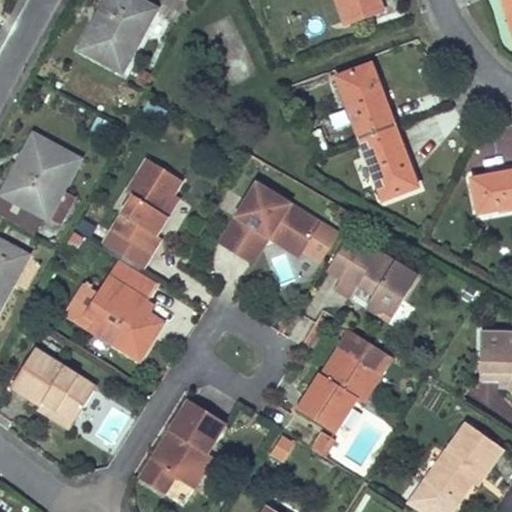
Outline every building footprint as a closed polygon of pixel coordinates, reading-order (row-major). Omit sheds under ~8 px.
[(157,8),(141,0),(106,0),(80,50),(122,72),(157,8)] [(161,0),(156,10),(179,22),(189,3),(184,0),(161,0)] [(379,0),(337,0),(345,24),(383,10),(379,0)] [(368,67),(335,79),(359,139),(391,128),(391,126),(395,123),(389,108),(384,110),(368,67)] [(81,75),(75,89),(105,101),(111,86),(81,75)] [(391,128),(359,139),(382,200),(415,188),(399,145),(403,143),(397,128),(393,130),(391,128)] [(80,160),(34,134),(24,152),(30,155),(7,196),(43,217),(47,219),(50,215),(64,188),(80,160)] [(30,155),(24,152),(1,193),(7,196),(30,155)] [(181,181),(147,160),(127,193),(132,198),(112,231),(151,254),(161,239),(156,236),(168,217),(162,213),(173,194),(181,181)] [(511,172),(474,180),(479,214),(511,207),(511,172)] [(74,194),(64,188),(50,215),(60,220),(74,194)] [(319,227),(253,189),(217,250),(239,264),(256,236),(267,243),(271,235),(302,255),(319,227)] [(179,199),(173,194),(162,213),(168,217),(179,199)] [(7,196),(0,208),(0,217),(32,235),(43,217),(7,196)] [(302,255),(271,235),(267,243),(298,262),(302,255)] [(267,243),(256,236),(239,264),(250,271),(267,243)] [(0,306),(29,255),(0,239),(0,306)] [(412,273),(360,244),(333,290),(350,300),(358,287),(371,295),(364,308),(374,314),(382,310),(391,315),(412,273)] [(120,264),(88,317),(98,324),(93,332),(140,361),(163,324),(148,315),(141,310),(146,303),(156,287),(120,264)] [(146,303),(141,310),(148,315),(153,308),(146,303)] [(391,315),(382,310),(374,314),(387,322),(391,315)] [(83,326),(93,332),(98,324),(88,317),(83,326)] [(393,354),(350,328),(336,350),(341,354),(380,377),(393,354)] [(511,332),(478,332),(478,382),(497,382),(508,383),(511,385),(511,332)] [(341,354),(336,350),(319,377),(325,381),(341,354)] [(94,392),(31,352),(10,387),(39,408),(43,401),(75,422),(94,392)] [(380,377),(341,354),(325,381),(319,377),(317,375),(295,412),(333,435),(354,401),(362,406),(380,377)] [(511,385),(508,383),(497,382),(497,389),(504,390),(511,395),(511,385)] [(70,430),(75,422),(43,401),(39,408),(38,410),(70,430)] [(224,424),(187,401),(167,432),(174,435),(155,465),(149,461),(138,479),(161,496),(173,479),(192,491),(213,458),(206,453),(224,424)] [(504,451),(467,424),(425,484),(455,503),(477,472),(484,477),(504,451)] [(174,435),(167,432),(149,461),(155,465),(174,435)] [(336,443),(322,434),(311,451),(325,459),(336,443)] [(271,454),(285,461),(295,441),(280,435),(271,454)]
